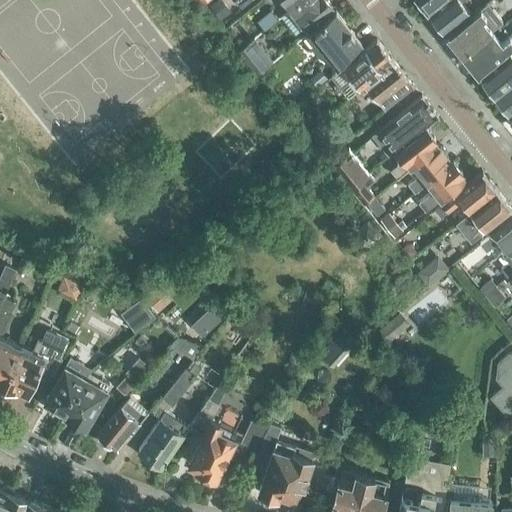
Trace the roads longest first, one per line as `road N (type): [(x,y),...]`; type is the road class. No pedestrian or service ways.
road 1 (residential): [(511,165),(376,0)]
road 2 (tertiary): [(170,511),(0,444)]
